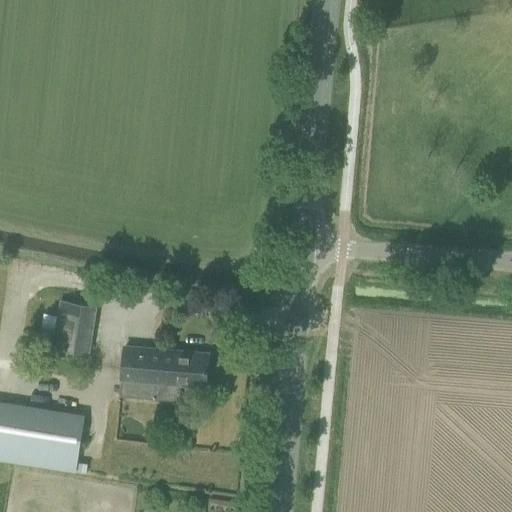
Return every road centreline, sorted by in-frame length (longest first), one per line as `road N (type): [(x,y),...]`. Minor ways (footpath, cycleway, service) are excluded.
road 1 (unknown): [(295,319),(49,274),(28,282),(0,372)]
road 2 (tertiary): [(277,511),(301,245)]
road 3 (tertiary): [(301,245),(327,0)]
road 4 (unclassified): [(511,267),(301,245)]
